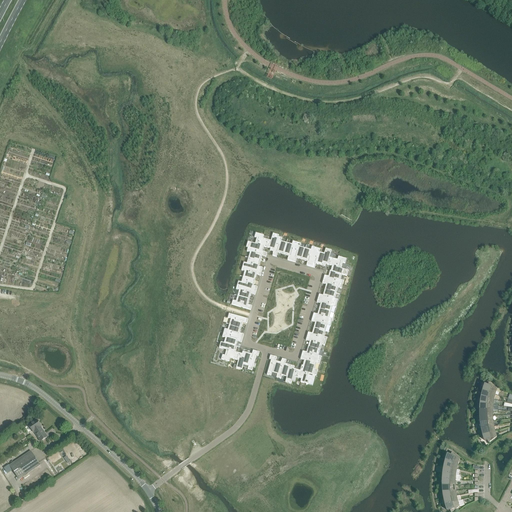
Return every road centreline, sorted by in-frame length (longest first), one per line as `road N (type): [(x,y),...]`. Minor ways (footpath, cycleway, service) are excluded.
road 1 (residential): [(267,349),(247,336),(274,261),(317,279),(289,355)]
road 2 (track): [(0,250),(25,174),(64,188),(28,288)]
road 3 (unclassified): [(147,491),(35,388),(0,375)]
road 4 (residential): [(162,479),(236,425),(267,349)]
